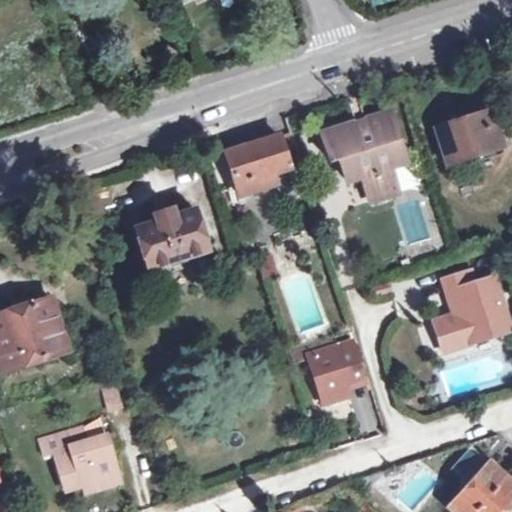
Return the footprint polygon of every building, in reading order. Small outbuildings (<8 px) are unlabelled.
[(448,168),(502,151),(490,110),(436,128),(448,168)] [(382,149),(397,145),(388,115),(346,129),(347,134),(374,126),(382,149)] [(354,158),(338,162),(345,184),(360,179),(368,204),(397,196),(389,170),(403,165),(397,145),(382,149),(374,126),(347,134),(354,158)] [(354,158),(347,134),(346,129),(322,136),(331,164),(338,162),(354,158)] [(222,155),(233,188),(272,176),(288,171),(277,137),(222,155)] [(272,176),(233,188),(236,195),(274,184),(272,176)] [(83,195),(91,220),(112,213),(104,188),(83,195)] [(171,210),(151,215),(153,223),(133,229),(147,272),(207,253),(195,211),(173,217),(171,210)] [(306,236),(307,235),(320,231),(314,211),(299,215),(306,236)] [(491,281),(474,286),(469,273),(441,281),(451,309),(456,307),(462,323),(469,345),(509,332),(491,281)] [(0,369),(1,371),(66,352),(51,301),(0,316),(0,369)] [(456,307),(451,309),(449,318),(454,321),(456,325),(462,323),(456,307)] [(449,318),(430,325),(440,356),(470,346),(469,345),(462,323),(456,325),(454,321),(449,318)] [(338,336),(291,350),(295,361),(309,357),(323,403),(350,395),(346,384),(361,379),(350,343),(341,345),(338,336)] [(73,433),(78,447),(87,444),(82,430),(73,433)] [(78,447),(73,433),(37,444),(43,459),(53,456),(66,494),(82,490),(118,478),(110,453),(106,439),(87,444),(78,447)] [(106,439),(110,453),(117,451),(113,437),(106,439)] [(505,511),(511,504),(511,486),(487,464),(449,507),(453,511),(505,511)] [(118,478),(82,490),(85,498),(121,487),(118,478)] [(303,511),(305,511),(292,496),(273,511),(303,511)]
